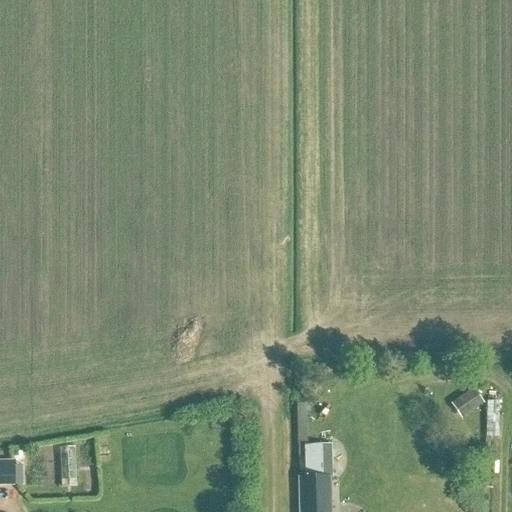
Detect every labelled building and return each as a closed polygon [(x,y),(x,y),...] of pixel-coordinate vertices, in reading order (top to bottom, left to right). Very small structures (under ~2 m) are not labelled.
[(448,407),(459,422),(482,406),(471,390),(448,407)] [(486,402),(486,438),(494,438),(494,402),(486,402)] [(79,444),(64,444),(64,483),(79,483),(79,444)] [(329,511),(329,478),(321,478),(320,447),(303,447),(304,478),(300,479),(300,511),(329,511)] [(13,464),(0,464),(0,485),(13,485),(13,464)]
